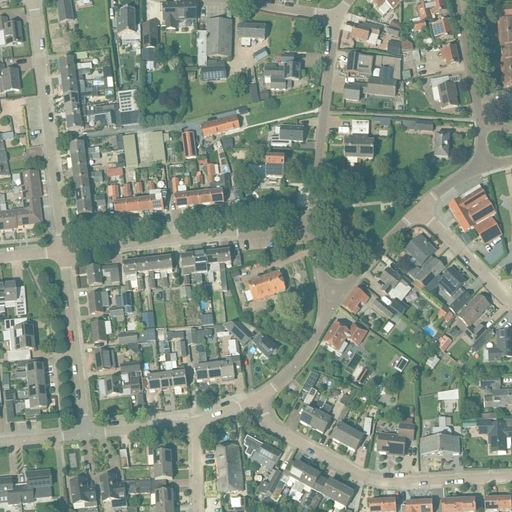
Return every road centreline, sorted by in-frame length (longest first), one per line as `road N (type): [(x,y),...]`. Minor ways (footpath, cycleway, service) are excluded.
road 1 (residential): [(511,476),(364,479),(274,428),(255,402)]
road 2 (residential): [(62,251),(35,0)]
road 3 (residential): [(62,251),(313,229)]
road 4 (residential): [(313,229),(334,16)]
road 5 (residential): [(86,435),(62,251)]
road 6 (residential): [(511,304),(420,209)]
road 7 (residential): [(255,402),(308,350),(333,301)]
road 8 (residential): [(333,301),(420,209)]
road 9 (residential): [(483,121),(455,0)]
